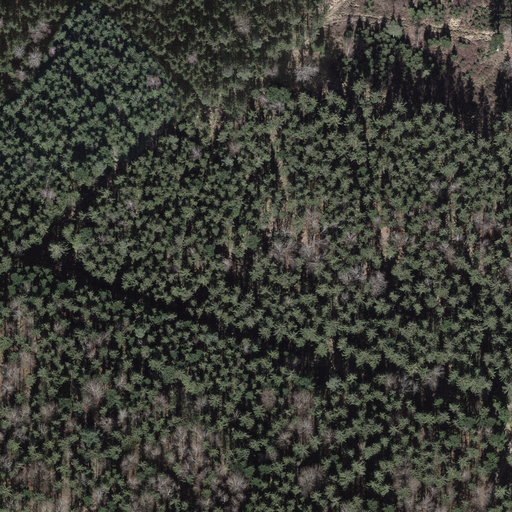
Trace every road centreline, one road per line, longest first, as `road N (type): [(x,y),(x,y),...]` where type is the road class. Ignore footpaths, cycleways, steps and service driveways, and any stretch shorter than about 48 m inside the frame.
road 1 (track): [(511,415),(322,363),(37,261),(0,286)]
road 2 (track): [(37,261),(92,200),(347,0)]
